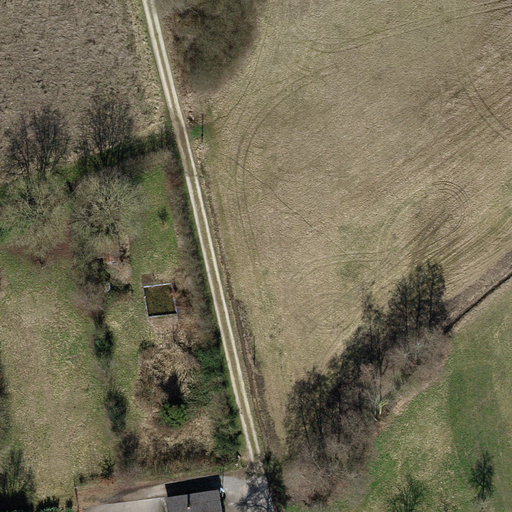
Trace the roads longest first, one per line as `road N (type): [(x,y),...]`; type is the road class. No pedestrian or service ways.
road 1 (track): [(262,476),(149,0)]
road 2 (track): [(182,137),(0,196)]
